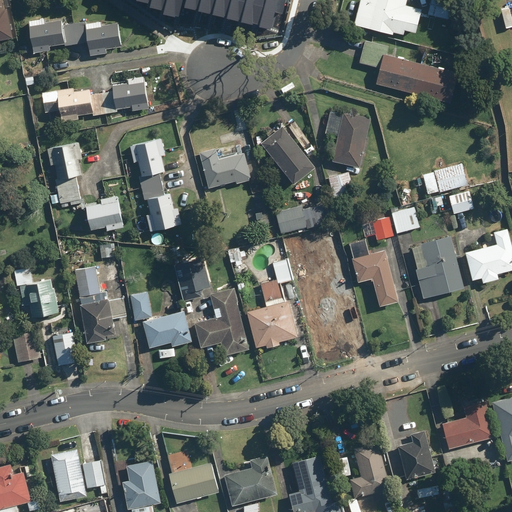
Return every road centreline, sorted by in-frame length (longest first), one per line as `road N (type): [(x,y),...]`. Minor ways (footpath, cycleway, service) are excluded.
road 1 (residential): [(0,425),(97,400),(239,411),(511,339)]
road 2 (residential): [(219,70),(292,50),(307,0)]
